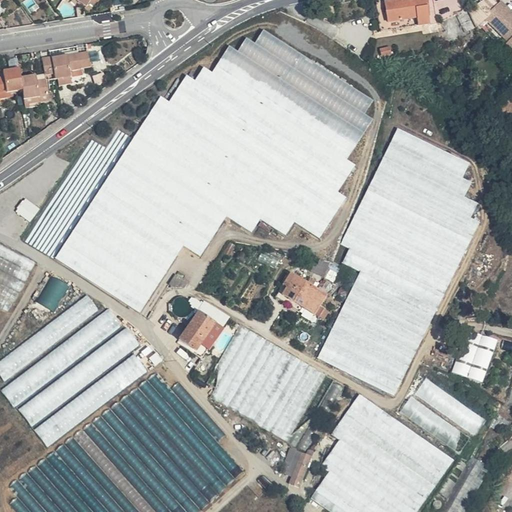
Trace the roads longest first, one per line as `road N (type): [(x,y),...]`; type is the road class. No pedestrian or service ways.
road 1 (unknown): [(149,331),(169,303),(192,296),(398,411),(442,327),(462,318),(511,322)]
road 2 (secondary): [(177,52),(0,182)]
road 3 (unclassified): [(158,20),(0,43)]
